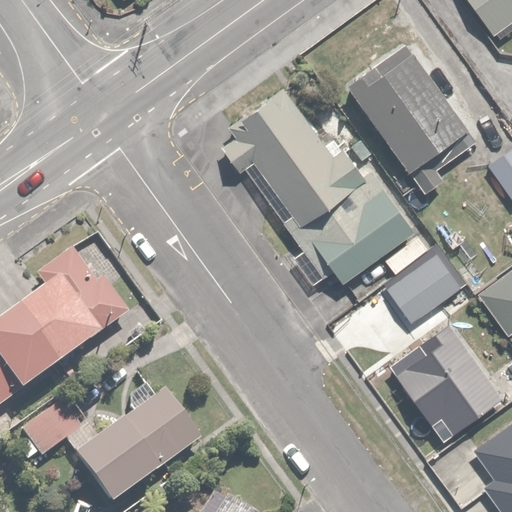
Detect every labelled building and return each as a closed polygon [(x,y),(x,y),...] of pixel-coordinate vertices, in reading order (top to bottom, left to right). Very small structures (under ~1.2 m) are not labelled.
[(511,0),(467,0),(491,33),(511,17),(511,0)] [(489,135),(414,38),(344,92),(419,189),(489,135)] [(346,173),(282,91),(224,136),(338,282),(411,226),(361,162),(346,173)] [(511,201),(511,146),(485,167),(511,202),(511,201)] [(0,403),(126,309),(97,272),(90,277),(67,246),(34,270),(45,285),(0,318),(0,403)] [(456,285),(436,254),(386,287),(406,318),(456,285)] [(511,326),(511,267),(474,294),(502,333),(511,326)] [(501,395),(448,322),(387,366),(440,439),(501,395)] [(160,390),(152,396),(143,383),(127,394),(136,407),(72,453),(108,504),(197,440),(160,390)] [(75,424),(58,400),(20,427),(36,451),(75,424)] [(511,444),(487,463),(511,497),(511,444)] [(248,511),(220,497),(212,511),(248,511)]
